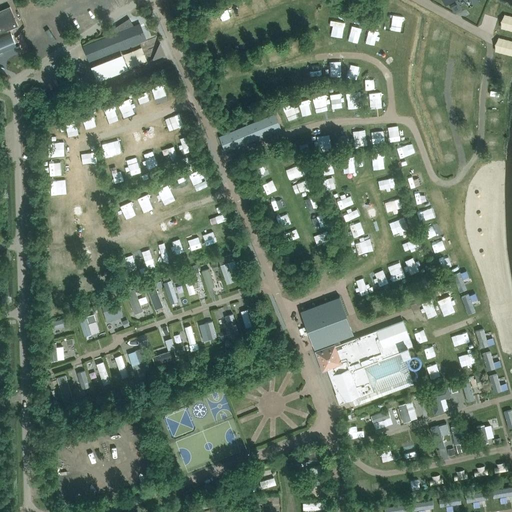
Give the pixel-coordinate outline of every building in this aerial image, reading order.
[(0,51),(2,51),(3,53),(17,47),(11,33),(0,37),(0,33),(18,25),(10,6),(0,10),(0,51)] [(334,18),(333,23),(336,24),(335,31),(346,33),(348,21),(334,18)] [(118,33),(83,46),(89,61),(91,66),(97,82),(128,70),(123,55),(110,59),(108,54),(145,40),(140,25),(134,27),(129,19),(115,28),(118,33)] [(370,28),(367,39),(379,42),(382,31),(370,28)] [(20,30),(15,36),(22,52),(28,49),(20,30)] [(272,61),(281,58),(279,51),(271,53),(272,61)] [(339,73),(339,66),(331,66),(331,74),(339,73)] [(342,91),(331,92),(331,105),(343,104),(342,91)] [(299,99),(302,111),(314,108),(310,95),(299,99)] [(294,101),(283,104),(287,119),(298,116),(294,101)] [(275,113),(219,136),(225,151),(225,152),(281,129),(275,113)] [(194,140),(179,144),(181,150),(189,148),(191,154),(197,152),(194,140)] [(176,146),(169,148),(173,160),(180,158),(176,146)] [(291,179),(307,174),(303,163),(288,168),(291,179)] [(194,172),(186,176),(191,185),(199,181),(194,172)] [(134,198),(137,207),(147,204),(144,195),(134,198)] [(421,208),(425,219),(430,218),(427,207),(421,208)] [(187,234),(193,250),(206,245),(200,230),(187,234)] [(439,252),(450,247),(446,239),(436,244),(439,252)] [(228,262),(234,260),(232,254),(218,259),(226,284),(234,281),(228,262)] [(216,262),(210,264),(213,270),(219,268),(216,262)] [(208,288),(217,285),(211,267),(203,270),(208,288)] [(198,268),(192,270),(194,276),(200,274),(198,268)] [(192,273),(185,274),(189,295),(196,293),(192,273)] [(162,304),(155,286),(149,289),(156,307),(162,304)] [(150,301),(148,296),(140,298),(136,288),(128,291),(137,313),(145,310),(143,304),(150,301)] [(340,296),(300,311),(301,311),(315,348),(315,349),(334,342),(335,344),(336,345),(341,344),(339,340),(354,334),(353,334),(339,297),(340,296)] [(104,306),(109,321),(126,316),(121,301),(104,306)] [(254,329),(262,327),(257,306),(249,308),(254,329)] [(89,324),(96,322),(94,314),(87,316),(89,324)] [(54,316),(55,327),(71,327),(70,316),(54,316)] [(211,339),(218,337),(215,319),(208,320),(211,339)] [(341,344),(336,345),(335,344),(316,351),(323,371),(332,367),(335,374),(333,375),(339,392),(336,394),(340,404),(357,397),(359,404),(414,383),(404,357),(411,355),(408,347),(413,345),(403,320),(341,344)] [(186,326),(190,344),(197,342),(193,325),(186,326)] [(482,347),(491,345),(486,327),(477,330),(482,347)] [(143,334),(137,337),(140,344),(146,341),(143,334)] [(175,341),(169,342),(171,354),(177,353),(175,341)] [(439,342),(427,345),(429,354),(441,350),(439,342)] [(66,345),(58,346),(60,360),(67,359),(66,345)] [(135,374),(149,369),(142,348),(135,350),(139,363),(132,365),(135,374)] [(489,370),(497,368),(493,350),(484,352),(489,370)] [(123,354),(116,356),(123,378),(130,376),(123,354)] [(99,362),(103,384),(111,383),(107,361),(99,362)] [(85,366),(77,369),(83,388),(91,386),(85,366)] [(496,393),(510,389),(508,382),(502,384),(499,372),(491,375),(496,393)] [(67,373),(58,377),(68,402),(77,398),(67,373)] [(471,378),(463,380),(469,402),(477,400),(471,378)] [(130,379),(123,382),(125,388),(133,385),(130,379)] [(91,388),(84,390),(86,396),(93,394),(91,388)] [(53,400),(46,402),(48,409),(55,407),(53,400)] [(401,404),(405,422),(419,419),(415,401),(401,404)] [(376,422),(392,417),(389,408),(374,414),(376,422)] [(437,439),(443,437),(440,424),(433,426),(437,439)] [(453,426),(455,443),(465,442),(462,424),(453,426)] [(487,424),(478,426),(482,443),(491,441),(487,424)] [(245,475),(243,482),(253,485),(255,478),(245,475)] [(264,488),(279,484),(277,476),(262,481),(264,488)] [(511,494),(510,486),(493,491),(496,500),(511,495),(511,494)] [(487,492),(470,494),(471,502),(488,501),(487,492)] [(260,494),(256,502),(263,504),(266,497),(260,494)] [(448,496),(449,506),(466,505),(465,495),(448,496)] [(426,510),(443,509),(443,499),(426,499),(426,510)] [(328,501),(305,502),(305,509),(328,508),(328,501)] [(402,505),(403,511),(418,511),(421,511),(419,503),(402,505)]
